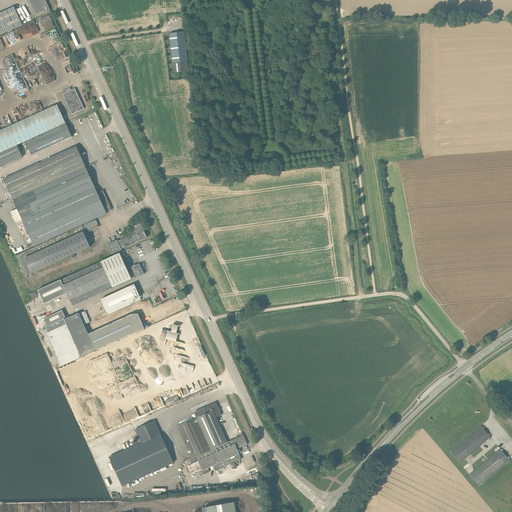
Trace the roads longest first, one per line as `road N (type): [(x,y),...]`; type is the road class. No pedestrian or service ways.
road 1 (tertiary): [(208,320),(62,0)]
road 2 (unclassified): [(464,367),(395,293),(208,320)]
road 3 (tertiary): [(333,507),(271,451),(208,320)]
road 4 (tertiary): [(333,507),(378,448),(464,367)]
